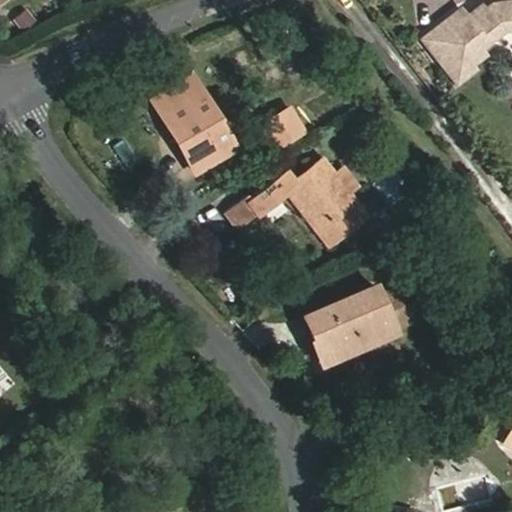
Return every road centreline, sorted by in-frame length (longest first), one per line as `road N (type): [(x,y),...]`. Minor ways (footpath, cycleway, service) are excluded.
road 1 (residential): [(301,511),(299,478),(243,376),(0,102)]
road 2 (residential): [(0,88),(219,0)]
